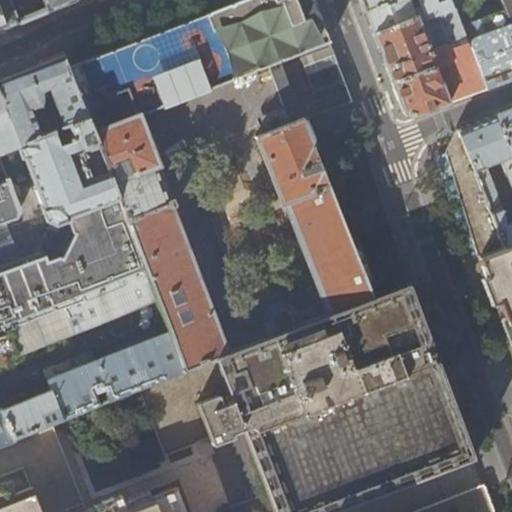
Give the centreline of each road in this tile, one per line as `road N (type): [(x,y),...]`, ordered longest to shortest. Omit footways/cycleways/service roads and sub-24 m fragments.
road 1 (residential): [(511,458),(387,142)]
road 2 (residential): [(387,142),(332,0)]
road 3 (residential): [(136,0),(0,52)]
road 4 (residential): [(387,142),(511,94)]
